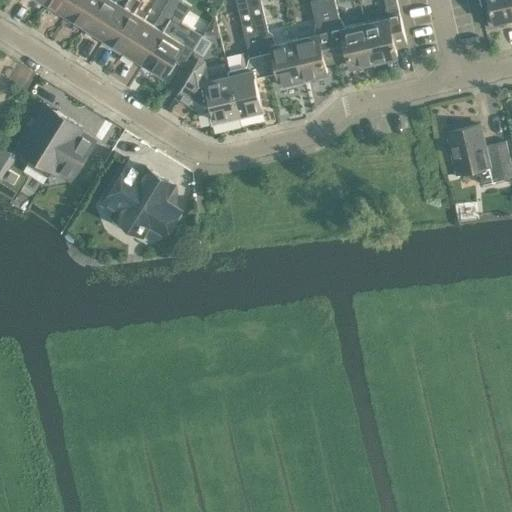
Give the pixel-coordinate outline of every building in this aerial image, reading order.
[(49,0),(67,11),(73,0),(49,0)] [(73,0),(67,11),(86,23),(100,0),(73,0)] [(100,0),(86,23),(106,35),(127,0),(100,0)] [(127,0),(106,35),(112,39),(111,41),(112,43),(120,48),(122,48),(124,46),(125,47),(145,15),(135,8),(139,0),(127,0)] [(145,15),(125,47),(144,59),(180,0),(167,0),(162,9),(163,9),(155,21),(145,15)] [(190,0),(180,0),(144,59),(164,71),(165,72),(167,68),(169,69),(171,69),(177,59),(176,57),(175,56),(185,39),(174,32),(181,20),(181,21),(191,5),(193,2),(190,0)] [(250,65),(232,70),(240,110),(250,107),(252,111),(261,109),(262,108),(254,73),(268,70),(258,31),(251,0),(239,0),(247,33),(253,55),(250,65)] [(263,0),(251,0),(258,31),(268,70),(281,67),(284,78),(285,82),(297,79),(296,75),(305,73),(295,33),(276,38),(272,29),(270,30),(267,18),(263,0)] [(315,29),(295,33),(305,73),(326,68),(323,54),(336,51),(324,0),(313,0),(318,18),(316,19),(315,29)] [(336,0),(324,0),(336,51),(351,47),(355,61),(375,56),(365,16),(344,22),(340,13),(336,0)] [(386,12),(365,16),(375,56),(397,51),(393,37),(406,34),(398,0),(387,0),(388,2),(386,2),(386,12)] [(511,0),(490,0),(491,2),(486,4),(490,25),(509,20),(510,16),(511,15),(511,0)] [(216,11),(205,28),(211,31),(215,32),(221,30),(216,11)] [(200,62),(183,89),(204,102),(210,101),(213,117),(218,119),(228,117),(230,112),(240,110),(232,70),(210,75),(208,66),(200,62)] [(44,108),(22,144),(35,152),(34,158),(35,163),(45,169),(50,168),(55,164),(73,175),(97,136),(82,126),(84,123),(58,107),(54,114),(44,108)] [(482,121),(450,128),(460,171),(480,166),(483,181),(506,176),(511,174),(511,162),(506,138),(498,140),(487,142),(482,121)] [(131,158),(105,201),(119,209),(117,212),(139,226),(149,224),(157,228),(169,226),(179,210),(179,205),(176,203),(174,185),(176,181),(149,164),(147,167),(131,158)]
